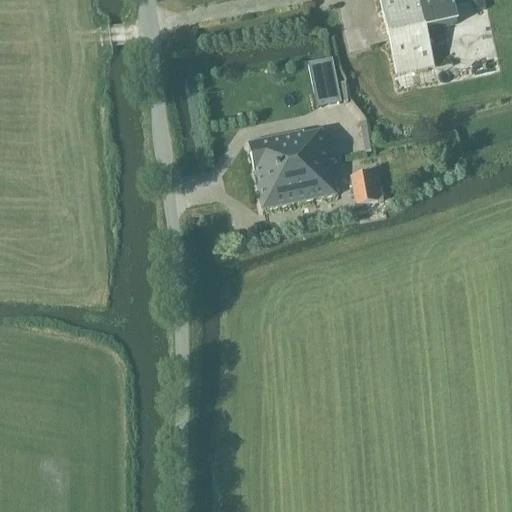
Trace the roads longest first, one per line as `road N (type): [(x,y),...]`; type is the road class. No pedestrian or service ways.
road 1 (unclassified): [(179,511),(184,267),(145,0)]
road 2 (track): [(0,54),(149,34)]
